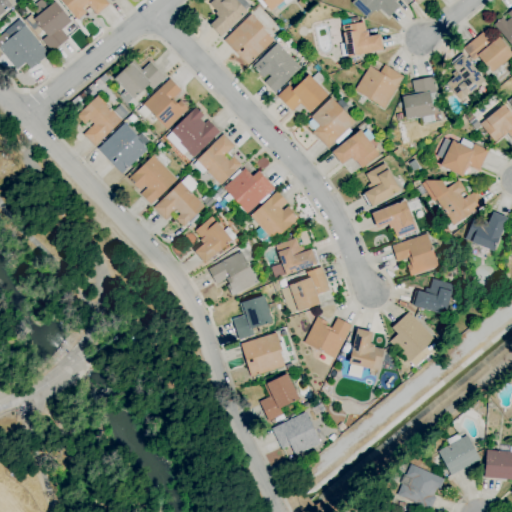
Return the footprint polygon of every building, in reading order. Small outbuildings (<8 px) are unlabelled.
[(0,0),(7,0),(12,5),(0,15),(0,0)] [(51,53),(41,41),(47,36),(33,20),(39,15),(35,11),(48,0),(52,4),(55,2),(71,21),(61,30),(68,39),(51,53)] [(77,21),(59,0),(104,0),(109,5),(96,15),(87,4),(82,8),(86,13),(77,21)] [(221,37),(209,25),(218,17),(214,14),(217,12),(209,4),(213,0),(236,0),(237,1),(237,2),(247,12),(221,37)] [(270,11),(267,6),(264,9),(256,0),(292,0),(286,5),(283,1),(276,7),(275,6),(270,11)] [(387,18),(379,10),(376,13),(374,11),(366,19),(351,3),(354,0),(393,0),(399,6),(387,18)] [(511,47),(501,33),(500,34),(493,25),(502,18),(505,22),(510,18),(507,14),(511,9),(511,47)] [(247,66),(223,41),(251,14),(264,28),(263,30),(274,40),(247,66)] [(32,31),(24,21),(30,17),(38,27),(32,31)] [(347,57),(347,56),(342,57),(339,44),(344,43),(342,34),(343,34),(341,26),(350,25),(349,19),(360,17),(361,23),(363,22),(365,32),(367,32),(368,36),(380,34),(383,51),(347,57)] [(16,70),(0,50),(0,35),(19,20),(24,26),(25,26),(49,55),(31,70),(25,63),(16,70)] [(511,55),(491,73),(478,57),(473,61),(463,48),(482,32),(491,43),(498,37),(511,53),(511,55)] [(274,93),(264,83),(270,77),(268,74),(263,78),(252,67),(277,44),(300,68),(281,86),(282,86),(274,93)] [(460,101),(446,84),(453,77),(451,74),(455,71),(451,66),(452,65),(451,63),(462,54),(463,56),(463,55),(484,81),(460,101)] [(134,99),(138,104),(133,109),(128,103),(126,104),(119,96),(125,91),(113,79),(132,61),(141,71),(150,63),(165,79),(154,90),(149,84),(134,99)] [(383,109),(354,90),(369,66),(379,72),(384,65),(403,77),(383,109)] [(309,113),(300,104),(291,112),(277,96),(288,85),(293,89),(308,75),(311,78),(318,72),(325,80),(318,85),(327,95),(310,111),(311,112),(309,113)] [(423,124),(422,117),(412,120),(412,119),(406,120),(402,99),(401,95),(414,92),(411,81),(432,77),(436,93),(435,93),(437,102),(431,104),(434,114),(432,115),(434,121),(423,124)] [(166,130),(150,113),(144,119),(137,111),(143,106),(142,105),(170,79),(181,91),(173,99),(177,104),(180,101),(188,110),(166,130)] [(94,147),(82,135),(93,124),(89,120),(84,124),(76,116),(98,95),(113,111),(120,105),(128,114),(105,136),(106,136),(94,147)] [(328,149),(312,132),(319,126),(310,117),(330,98),(355,123),(328,149)] [(511,139),(507,134),(503,137),(502,135),(493,142),(479,125),(503,105),(511,115),(511,139)] [(193,158),(187,151),(183,155),(165,138),(171,132),(170,131),(195,107),(203,115),(199,119),(204,124),(208,120),(219,132),(214,138),(213,138),(193,158)] [(132,123),(128,119),(132,114),(137,119),(132,123)] [(475,130),(469,123),(474,119),(480,126),(475,130)] [(121,175),(97,150),(124,124),(137,137),(141,133),(149,141),(144,146),(147,149),(121,175)] [(361,169),(355,161),(353,162),(350,157),(341,165),(331,152),(350,137),(350,138),(360,130),(363,134),(368,130),(374,137),(369,142),(375,149),(374,150),(378,155),(361,169)] [(220,186),(206,171),(202,174),(193,165),(197,161),(196,160),(223,134),(235,146),(224,156),(228,161),(233,157),(241,165),(239,167),(240,168),(235,174),(234,173),(220,186)] [(462,177),(439,166),(442,160),(435,157),(444,139),(451,142),(452,140),(471,150),(474,144),(488,151),(478,171),(468,166),(462,177)] [(150,205),(140,194),(146,188),(144,186),(139,191),(128,179),(153,155),(176,180),(157,198),(157,199),(150,205)] [(371,208),(371,206),(369,207),(362,195),(363,194),(369,190),(366,186),(370,184),(365,175),(384,163),(400,191),(371,208)] [(240,218),(233,210),(238,205),(234,200),(229,205),(232,208),(226,213),(217,203),(220,201),(228,194),(223,188),(232,180),(230,178),(239,170),(241,172),(245,169),(252,177),(258,171),(274,189),(268,195),(269,196),(260,205),(259,203),(247,214),(245,213),(240,218)] [(183,228),(175,219),(180,214),(175,210),(164,220),(153,208),(180,182),(181,182),(188,175),(198,185),(190,193),(204,207),(188,222),(189,222),(183,228)] [(453,226),(436,200),(433,202),(433,201),(432,202),(420,184),(424,182),(424,181),(441,181),(446,189),(459,181),(465,190),(459,194),(463,199),(475,191),(484,205),(453,226)] [(265,246),(254,233),(260,228),(249,216),(276,192),(287,203),(280,209),(282,211),(287,207),(298,219),(291,225),(290,225),(273,241),(272,240),(265,246)] [(400,241),(398,237),(396,238),(392,228),(390,229),(388,225),(377,229),(371,214),(405,201),(405,202),(418,197),(422,208),(409,213),(414,224),(416,230),(403,235),(404,239),(400,241)] [(493,252),(472,243),(464,239),(474,217),(488,223),(493,212),(507,219),(493,252)] [(204,264),(194,252),(202,245),(199,241),(201,239),(194,231),(211,217),(216,222),(217,222),(224,230),(228,227),(236,237),(231,242),(231,241),(204,264)] [(410,277),(406,265),(410,264),(408,258),(396,262),(391,246),(426,234),(438,267),(410,277)] [(286,276),(285,275),(274,279),(270,268),(281,264),(277,253),(275,246),(296,238),(299,248),(303,247),(304,252),(311,250),(311,251),(314,250),(318,263),(316,263),(316,265),(286,276)] [(232,297),(226,286),(229,285),(226,279),(216,285),(207,270),(240,251),(258,282),(232,297)] [(289,314),(280,290),(288,287),(288,286),(308,279),(306,273),(320,267),(329,291),(316,296),(319,304),(298,312),(297,311),(289,314)] [(444,316),(413,307),(413,305),(411,305),(415,292),(417,292),(417,291),(423,293),(425,288),(429,289),(432,279),(453,285),(444,316)] [(238,339),(232,318),(245,314),(241,303),(264,296),(272,322),(251,328),(253,335),(238,339)] [(408,363),(389,342),(397,335),(391,328),(408,312),(434,339),(408,363)] [(334,359),(303,343),(317,317),(327,322),(325,326),(331,329),(336,318),(351,326),(334,359)] [(360,380),(347,377),(350,365),(348,364),(356,329),(372,333),(369,344),(374,345),(373,348),(383,350),(378,371),(370,369),(362,367),(360,380)] [(250,378),(240,344),(276,333),(282,352),(280,353),(285,367),(250,378)] [(413,366),(410,363),(421,352),(425,355),(413,366)] [(268,422),(259,402),(269,397),(263,385),(286,374),(299,399),(280,409),(283,415),(268,422)] [(303,411),(300,406),(308,402),(310,407),(303,411)] [(295,456),(290,445),(282,450),(271,429),(305,412),(320,444),(295,456)] [(341,431),(337,426),(341,422),(346,427),(341,431)] [(450,476),(448,473),(447,474),(445,469),(446,469),(437,452),(449,445),(446,440),(458,434),(461,439),(466,436),(479,460),(450,476)] [(511,480),(483,478),(486,451),(510,452),(510,446),(511,446),(511,480)] [(430,510),(396,495),(401,484),(399,484),(403,475),(405,476),(410,465),(444,480),(439,490),(436,488),(433,496),(435,498),(430,510)]
